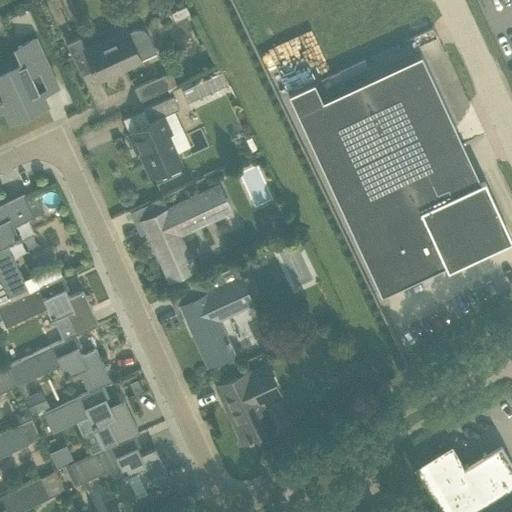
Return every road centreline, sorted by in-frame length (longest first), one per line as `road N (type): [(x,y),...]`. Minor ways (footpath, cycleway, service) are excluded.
road 1 (residential): [(235,511),(56,142),(0,168)]
road 2 (residential): [(235,511),(508,341)]
road 3 (unclassified): [(450,0),(511,130)]
